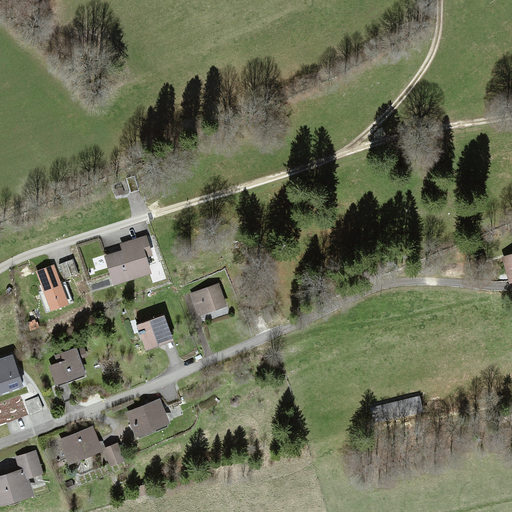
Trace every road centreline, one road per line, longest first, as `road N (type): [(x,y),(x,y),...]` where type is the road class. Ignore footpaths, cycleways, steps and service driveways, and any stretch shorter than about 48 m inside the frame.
road 1 (track): [(511,116),(342,155),(159,217)]
road 2 (residential): [(0,444),(270,338)]
road 3 (track): [(342,155),(418,76),(434,45),(439,0)]
road 4 (residential): [(0,268),(159,217)]
